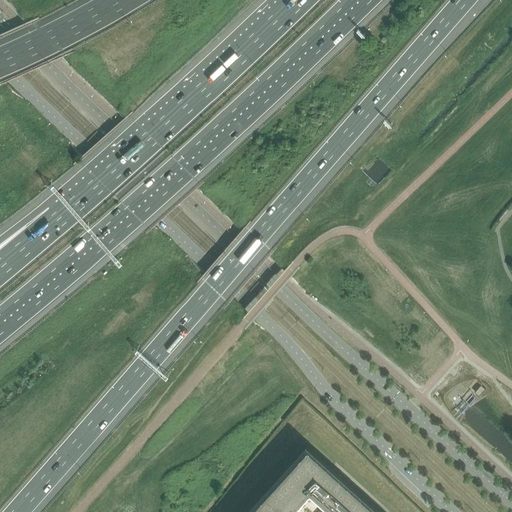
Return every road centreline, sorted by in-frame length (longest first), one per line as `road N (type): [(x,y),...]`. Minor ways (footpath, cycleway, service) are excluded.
road 1 (secondary): [(511,502),(0,18)]
road 2 (motorway): [(21,511),(464,0)]
road 3 (secondary): [(0,66),(450,511)]
road 4 (motorway): [(0,314),(349,0)]
road 5 (motorway): [(298,0),(57,220)]
road 6 (motorway): [(121,0),(0,63)]
